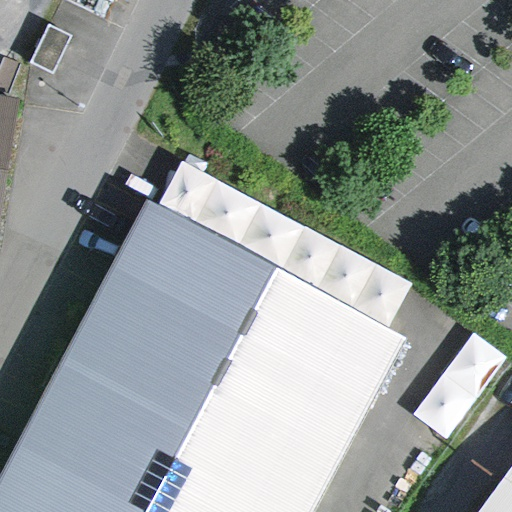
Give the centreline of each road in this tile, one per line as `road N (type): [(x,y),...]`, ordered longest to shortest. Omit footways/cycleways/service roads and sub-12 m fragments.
road 1 (residential): [(177,0),(0,343)]
road 2 (unknown): [(311,511),(430,315)]
